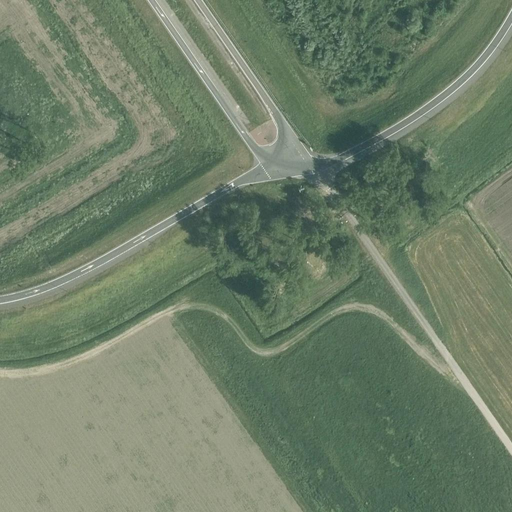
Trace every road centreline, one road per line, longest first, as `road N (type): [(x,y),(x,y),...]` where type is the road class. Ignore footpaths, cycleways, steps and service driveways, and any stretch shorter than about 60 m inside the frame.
road 1 (motorway): [(0,302),(109,260),(280,163)]
road 2 (motorway): [(280,163),(315,168),(401,129),(486,61),(511,23)]
road 3 (trunk): [(153,0),(250,143),(280,163)]
road 4 (trunk): [(280,163),(282,125),(196,0)]
